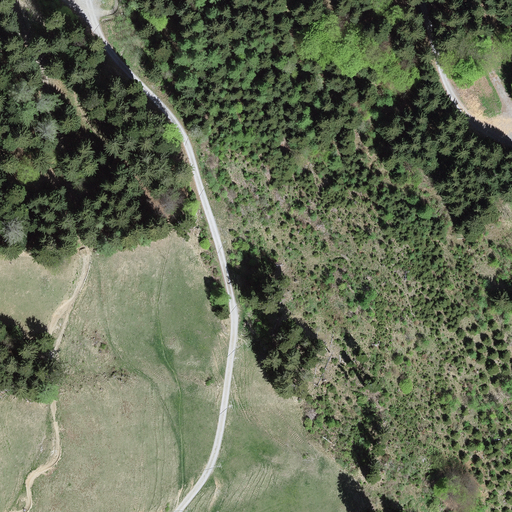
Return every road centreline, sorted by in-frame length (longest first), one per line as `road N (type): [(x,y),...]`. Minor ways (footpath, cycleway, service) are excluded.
road 1 (track): [(177,511),(217,448),(233,312),(187,146),(85,7)]
road 2 (track): [(422,0),(452,97),(468,117),(511,143)]
